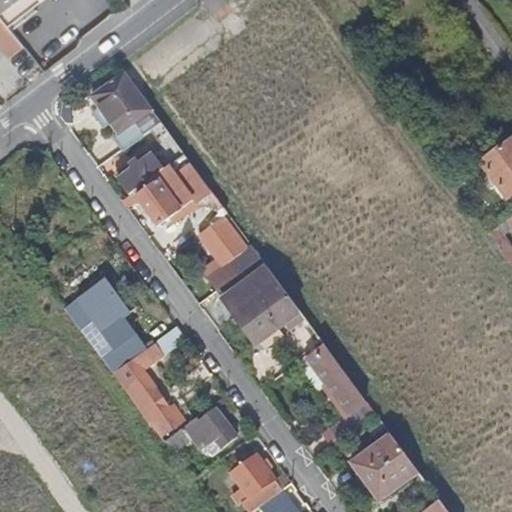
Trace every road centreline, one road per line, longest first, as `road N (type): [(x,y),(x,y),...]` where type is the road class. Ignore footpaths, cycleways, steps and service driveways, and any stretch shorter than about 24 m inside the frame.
road 1 (residential): [(333,511),(35,101)]
road 2 (residential): [(35,101),(164,0)]
